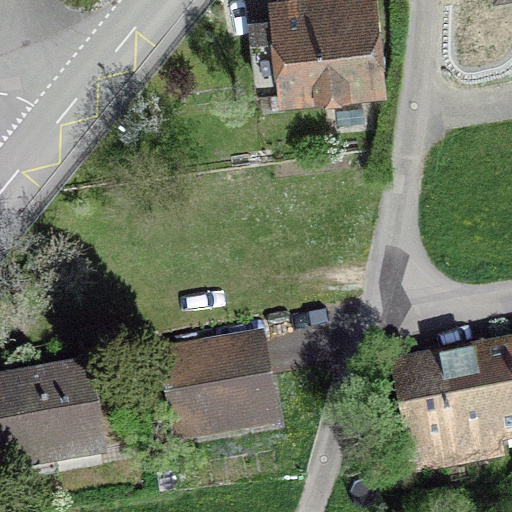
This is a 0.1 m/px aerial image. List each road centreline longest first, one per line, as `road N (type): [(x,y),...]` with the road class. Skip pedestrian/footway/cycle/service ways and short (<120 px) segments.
road 1 (residential): [(420,0),(381,304)]
road 2 (residential): [(381,304),(314,495)]
road 3 (tertiary): [(59,118),(156,0)]
road 4 (residential): [(511,295),(381,304)]
